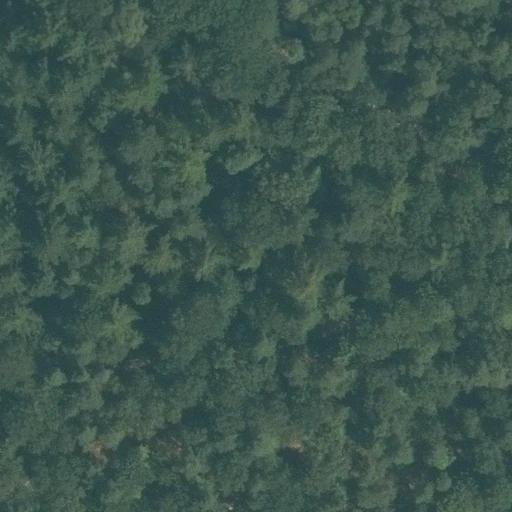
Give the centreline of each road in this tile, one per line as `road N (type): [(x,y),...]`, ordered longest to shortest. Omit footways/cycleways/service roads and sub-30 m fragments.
road 1 (track): [(0,372),(198,356),(408,320),(511,292)]
road 2 (track): [(168,0),(378,102),(511,179)]
